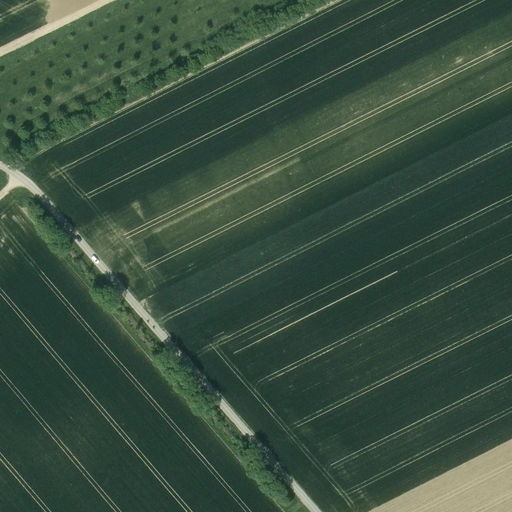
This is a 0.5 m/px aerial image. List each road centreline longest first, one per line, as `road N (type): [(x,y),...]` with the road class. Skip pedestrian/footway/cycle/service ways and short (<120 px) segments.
road 1 (track): [(21,177),(312,511)]
road 2 (track): [(0,55),(109,0)]
